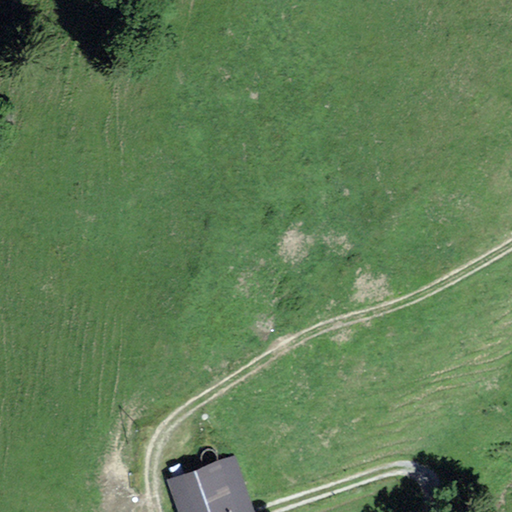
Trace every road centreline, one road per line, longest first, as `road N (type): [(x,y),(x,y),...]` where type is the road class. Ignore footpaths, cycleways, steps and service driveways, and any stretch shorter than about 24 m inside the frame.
road 1 (track): [(162,511),(154,479),(179,419),(295,339),(446,288),(511,243)]
road 2 (track): [(511,434),(405,463),(281,511)]
